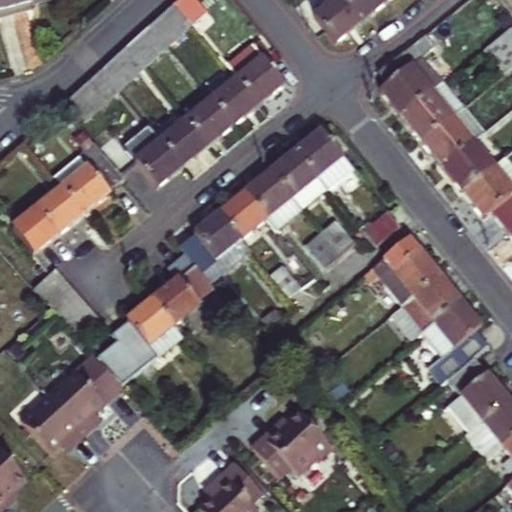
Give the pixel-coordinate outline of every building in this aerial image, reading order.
[(0,0),(0,19),(14,17),(9,0),(0,0)] [(39,5),(51,2),(50,0),(9,0),(14,17),(33,12),(31,7),(39,5)] [(192,0),(182,0),(176,6),(193,27),(206,15),(192,0)] [(348,36),(361,26),(340,0),(339,0),(314,21),(335,47),(348,36)] [(382,0),(340,0),(361,26),(374,15),(386,5),(382,0)] [(176,6),(152,28),(168,48),(169,48),(193,27),(176,6)] [(152,28),(128,50),(144,71),(145,70),(168,48),(152,28)] [(511,31),(484,53),(505,78),(511,72),(511,31)] [(390,106),(402,120),(443,86),(422,60),(435,50),(426,38),(379,76),(388,88),(380,94),(390,106)] [(128,50),(104,72),(120,93),(132,81),(144,71),(128,50)] [(269,100),(285,88),(263,61),(238,82),(259,109),(269,100)] [(86,124),(120,93),(104,72),(92,83),(68,104),(86,124)] [(238,82),(212,103),(234,129),(246,119),(259,109),(238,82)] [(463,112),(443,86),(402,120),(414,135),(422,145),(452,120),(457,117),(463,112)] [(212,103),(187,123),(208,149),(222,139),(234,129),(212,103)] [(469,130),(457,117),(452,120),(464,135),(469,130)] [(442,171),(473,146),(464,135),(452,120),(422,145),(434,160),(442,171)] [(187,123),(162,144),(183,170),(197,159),(208,149),(187,123)] [(469,130),(464,135),(473,146),(484,137),(475,125),(469,130)] [(308,146),(297,155),(328,193),(353,173),(323,134),(308,146)] [(169,182),(183,170),(162,144),(136,165),(157,191),(169,182)] [(493,171),(473,146),(442,171),(454,185),(463,196),(493,171)] [(95,147),(54,181),(62,192),(84,218),(106,200),(110,197),(110,196),(125,183),(95,147)] [(302,214),(328,193),(297,155),(282,167),(271,176),(302,213),(302,214)] [(511,168),(506,161),(493,171),(463,196),(479,216),(484,222),(492,216),(507,234),(511,230),(511,168)] [(276,234),(302,213),(271,176),(258,186),(246,196),(267,222),(276,234)] [(65,234),(84,218),(62,192),(13,232),(34,257),(58,238),(58,239),(65,234)] [(241,242),(267,222),(246,196),(235,205),(221,217),(241,242)] [(388,215),(362,236),(375,251),(401,230),(388,215)] [(196,239),(180,251),(185,258),(210,288),(251,254),(241,242),(221,217),(200,234),(195,238),(196,239)] [(337,225),(321,238),(341,261),(356,249),(337,225)] [(356,238),(369,253),(374,252),(360,235),(356,238)] [(325,274),(341,261),(321,238),(306,250),(325,274)] [(427,262),(410,242),(384,263),(372,273),(378,280),(403,310),(441,280),(427,262)] [(213,293),(210,288),(185,258),(169,271),(179,283),(170,290),(153,304),(174,329),(200,308),(198,305),(213,293)] [(283,269),(272,278),(291,301),(302,292),(283,269)] [(44,302),(65,283),(56,273),(35,292),(44,302)] [(370,287),(378,280),(372,273),(364,280),(370,287)] [(451,293),(441,280),(403,310),(423,335),(461,305),(451,293)] [(65,283),(44,302),(52,311),(74,293),(65,283)] [(82,302),(74,293),(52,311),(61,321),(82,302)] [(82,302),(61,321),(69,330),(90,312),(82,302)] [(184,340),(174,329),(153,304),(127,325),(128,326),(123,330),(112,339),(118,345),(98,362),(122,389),(157,361),(157,362),(184,340)] [(490,350),(478,335),(482,332),(475,323),(461,305),(423,335),(443,361),(429,372),(443,388),(448,384),(475,362),(490,350)] [(90,312),(69,330),(78,340),(99,321),(90,312)] [(95,359),(47,401),(83,439),(96,428),(93,425),(95,422),(97,420),(94,417),(124,392),(122,389),(98,362),(95,359)] [(449,411),(469,436),(509,404),(493,385),(475,362),(448,384),(461,400),(449,411)] [(138,398),(148,409),(156,403),(146,392),(138,398)] [(83,439),(47,401),(21,425),(50,457),(60,449),(63,452),(66,449),(68,447),(71,450),(83,439)] [(511,408),(509,404),(469,436),(466,439),(487,464),(503,450),(511,442),(511,408)] [(334,452),(300,415),(283,430),(280,433),(276,430),(253,451),(280,480),(291,470),(298,478),(316,462),(319,466),(334,452)] [(511,442),(503,450),(511,461),(511,442)] [(0,511),(3,511),(10,506),(6,503),(11,499),(27,484),(0,455),(0,511)] [(263,496),(236,466),(213,487),(216,490),(212,494),(209,497),(212,500),(199,511),(257,511),(252,506),(263,496)]
